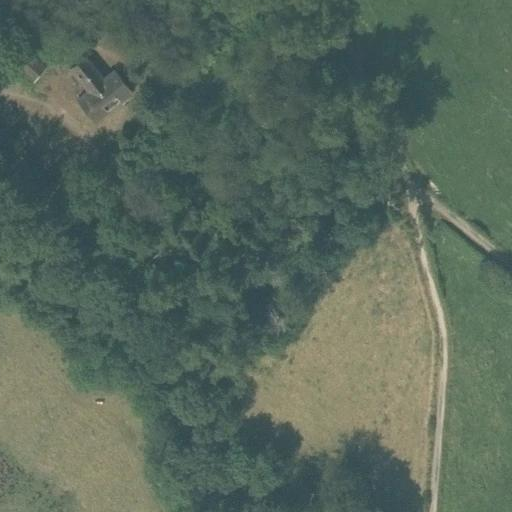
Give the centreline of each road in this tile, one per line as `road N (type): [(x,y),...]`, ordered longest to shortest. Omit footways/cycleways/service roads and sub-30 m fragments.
road 1 (track): [(438,511),(446,333),(405,185),(326,0)]
road 2 (track): [(405,185),(511,261)]
